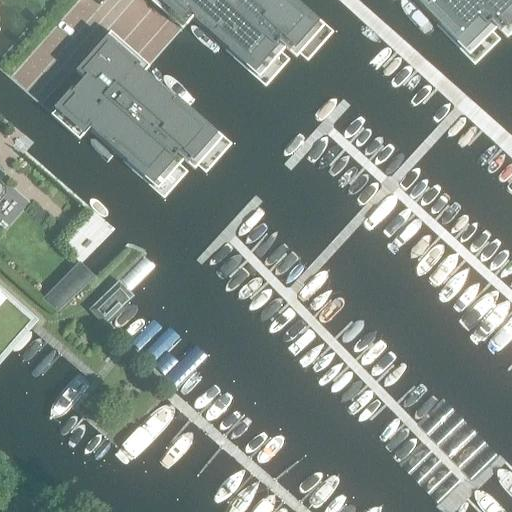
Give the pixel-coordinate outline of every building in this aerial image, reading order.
[(150,0),(183,29),(192,19),(267,84),(295,51),(307,60),(333,31),(298,0),(150,0)] [(511,0),(392,0),(393,1),(394,0),(417,0),(439,22),(442,25),(445,22),(466,43),(484,26),(491,33),(492,32),(496,28),(506,39),(510,35),(511,34),(504,26),(511,18),(511,0)] [(142,82),(151,71),(149,69),(146,71),(112,41),(114,39),(112,36),(91,60),(93,63),(82,75),(79,73),(77,76),(88,85),(58,119),(81,145),(97,127),(110,138),(106,143),(113,149),(131,165),(134,162),(157,182),(173,163),(181,170),(185,165),(196,174),(201,169),(193,162),(212,141),(190,121),(192,118),(166,95),(159,89),(155,94),(142,82)] [(77,225),(74,229),(83,237),(81,239),(92,249),(111,229),(93,212),(86,220),(92,225),(85,233),(77,225)] [(144,256),(118,284),(128,292),(153,265),(144,256)] [(53,315),(90,280),(80,269),(42,304),(53,315)] [(0,364),(31,329),(37,321),(0,288),(0,364)]
